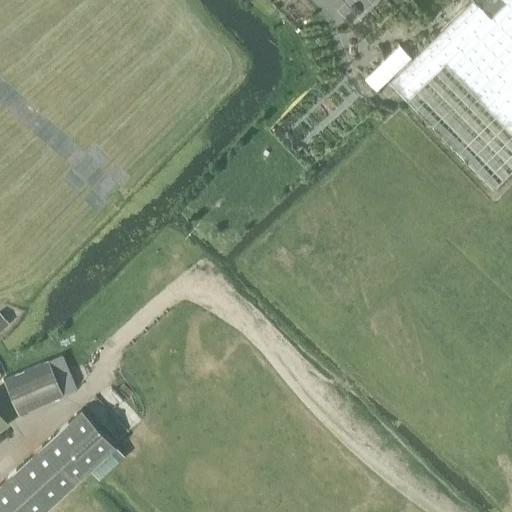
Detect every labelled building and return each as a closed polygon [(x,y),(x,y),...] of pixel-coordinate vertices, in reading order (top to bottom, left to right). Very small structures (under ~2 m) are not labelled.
[(470,0),(449,21),(388,80),(399,91),(404,97),(493,188),(511,169),(511,0),(506,0),(506,1),(490,16),(474,0),(470,0)] [(477,0),(491,15),(506,1),(505,0),(477,0)] [(417,50),(404,38),(389,54),(370,72),(382,85),(417,50)] [(0,329),(8,322),(0,313),(0,329)] [(17,414),(63,395),(77,389),(63,355),(3,380),(17,414)] [(0,511),(41,511),(115,444),(82,409),(0,484),(0,511)]
